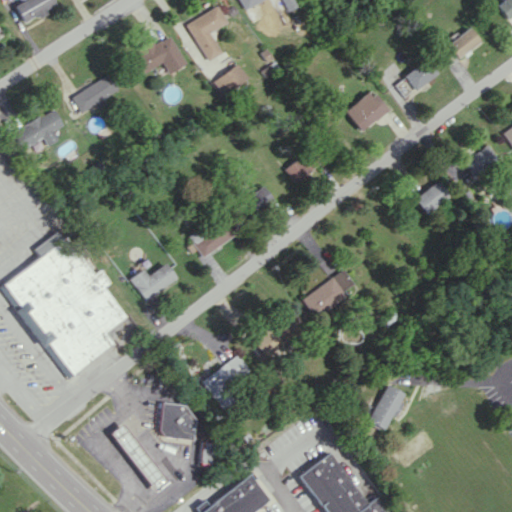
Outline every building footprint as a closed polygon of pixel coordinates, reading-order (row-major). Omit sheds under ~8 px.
[(18,0),(11,3),(20,23),(44,11),(43,8),(53,4),(50,0),(18,0)] [(236,0),(241,8),(257,0),(236,0)] [(279,0),(284,10),(293,6),(289,0),(279,0)] [(511,0),(500,0),(501,0),(494,4),(505,19),(511,13),(511,0)] [(223,22),(214,5),(183,23),(205,61),(219,52),(207,31),(223,22)] [(444,44),(456,58),(478,41),(466,27),(444,44)] [(183,65),(169,35),(128,53),(137,74),(161,63),(165,72),(183,65)] [(436,72),(425,57),(402,75),(413,90),(436,72)] [(211,79),(221,95),(245,79),(234,63),(211,79)] [(101,98),(115,89),(105,73),(69,96),(80,114),(103,100),(101,98)] [(385,109),(368,89),(341,110),(358,131),(385,109)] [(9,131),(19,150),(41,138),(45,145),(56,139),(52,130),(61,125),(52,108),(9,131)] [(511,150),(511,149),(511,123),(500,131),(511,150)] [(471,176),(496,162),(487,145),(461,158),(471,176)] [(292,184),(307,173),(297,158),(281,168),(292,184)] [(421,213),(447,197),(437,180),(411,196),(421,213)] [(247,216),(269,197),(257,185),(236,203),(247,216)] [(486,222),(500,236),(511,223),(511,219),(500,208),(486,222)] [(189,240),(198,256),(228,237),(219,222),(189,240)] [(31,248),(57,229),(91,272),(97,267),(108,282),(102,287),(123,315),(103,331),(111,341),(66,376),(0,290),(0,284),(37,256),(31,248)] [(145,275),(139,268),(126,278),(143,300),(173,277),(161,262),(145,275)] [(316,317),(353,284),(337,266),(300,300),(316,317)] [(246,370),(234,354),(198,380),(209,396),(246,370)] [(383,430),(399,391),(381,384),(365,422),(383,430)] [(160,401),(157,428),(162,435),(191,439),(194,419),(183,404),(160,401)] [(165,480),(120,423),(108,432),(152,490),(165,480)] [(200,461),(212,463),(215,443),(203,441),(200,461)] [(390,511),(378,495),(367,503),(330,451),(299,474),(325,511),(390,511)] [(207,504),(204,499),(194,506),(197,511),(251,511),(268,501),(250,474),(207,504)]
